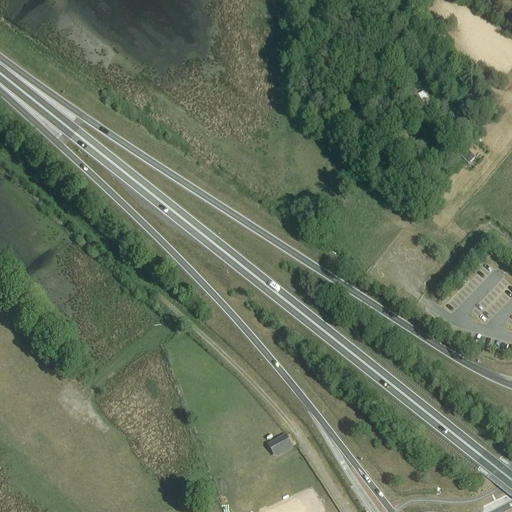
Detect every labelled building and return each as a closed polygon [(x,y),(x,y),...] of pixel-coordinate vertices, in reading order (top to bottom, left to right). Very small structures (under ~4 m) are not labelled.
[(398,0),(412,13),(423,0),(398,0)] [(405,81),(403,86),(408,87),(407,90),(413,91),(415,85),(405,81)] [(416,96),(423,110),(432,105),(425,92),(416,96)] [(450,109),(464,125),(478,114),(464,97),(450,109)] [(397,136),(403,145),(412,139),(406,130),(397,136)] [(423,137),(404,148),(410,158),(429,147),(423,137)] [(459,155),(468,164),(480,154),(471,144),(459,155)] [(272,453),(276,451),(278,456),(292,449),(287,436),(268,445),(272,453)]
